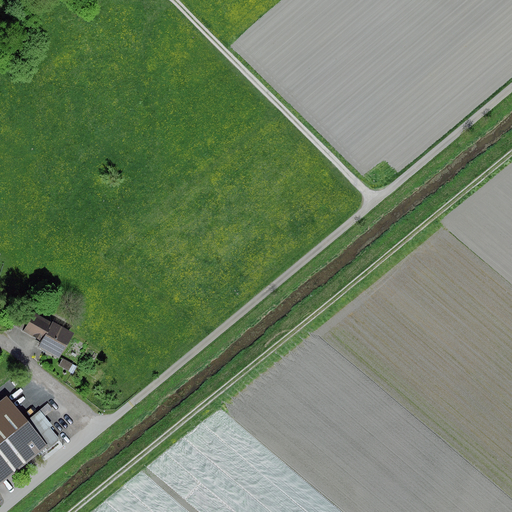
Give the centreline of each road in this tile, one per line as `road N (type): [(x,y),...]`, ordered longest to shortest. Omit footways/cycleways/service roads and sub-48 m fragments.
road 1 (unclassified): [(511,89),(0,511)]
road 2 (track): [(73,511),(511,154)]
road 3 (track): [(377,202),(173,0)]
